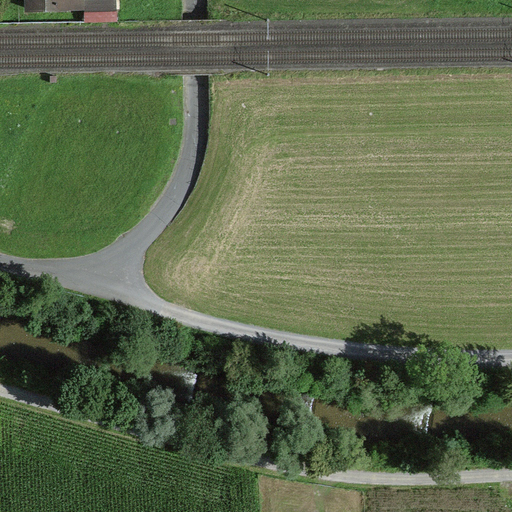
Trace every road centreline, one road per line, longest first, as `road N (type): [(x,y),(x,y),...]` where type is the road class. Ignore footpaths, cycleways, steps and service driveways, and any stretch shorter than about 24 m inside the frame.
road 1 (track): [(0,391),(269,466),(365,482),(511,478)]
road 2 (track): [(511,359),(325,351),(213,328),(158,307),(102,272)]
road 3 (unclassified): [(0,264),(102,272),(144,244),(176,206),(196,162),(203,107),(201,0)]
